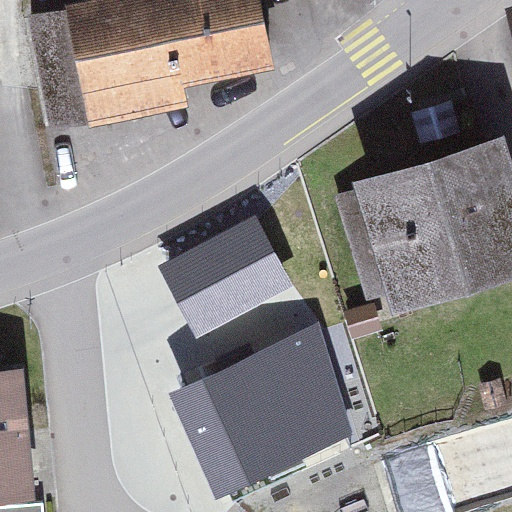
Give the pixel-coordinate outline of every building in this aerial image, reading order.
[(282,66),(269,0),(94,0),(33,12),(57,134),(204,106),(199,82),(282,66)] [(511,136),(511,133),(365,176),(404,309),(511,277),(511,136)] [(252,200),(155,251),(193,323),(290,272),(252,200)] [(312,350),(196,395),(231,486),(348,441),(312,350)] [(17,374),(0,375),(0,487),(27,485),(17,374)]
